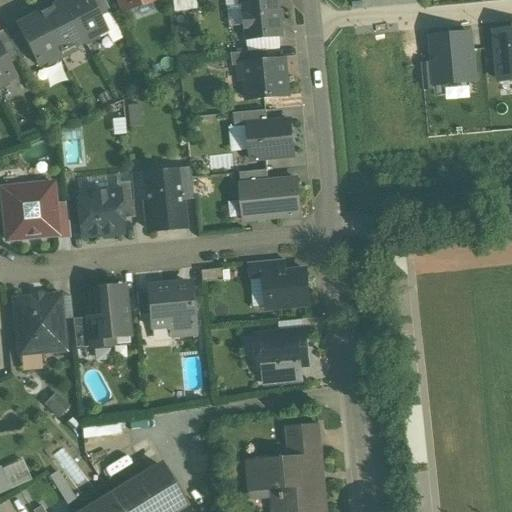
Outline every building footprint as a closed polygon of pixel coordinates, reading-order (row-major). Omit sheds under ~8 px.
[(63,2),(61,0),(54,0),(49,3),(51,8),(38,15),(61,59),(77,51),(75,48),(83,43),(85,47),(85,46),(63,2)] [(66,0),(63,2),(85,46),(98,40),(96,37),(105,32),(98,19),(88,0),(66,0)] [(109,13),(102,0),(88,0),(98,19),(109,13)] [(154,0),(118,0),(122,12),(155,0),(154,0)] [(271,3),(244,6),(244,7),(247,41),(282,38),(279,3),(271,3)] [(61,59),(38,15),(16,26),(20,32),(31,54),(37,67),(46,63),(48,66),(61,59)] [(499,82),(511,81),(511,31),(495,33),(499,82)] [(31,54),(20,32),(8,38),(19,59),(31,54)] [(470,36),(432,39),(436,86),(474,82),(470,36)] [(0,51),(0,90),(8,87),(6,83),(14,79),(0,51)] [(267,51),(231,55),(233,68),(239,67),(239,66),(268,63),(267,51)] [(268,63),(239,66),(239,67),(240,80),(245,80),(247,101),(285,97),(283,71),(286,71),(285,62),(268,63)] [(128,125),(138,124),(136,105),(126,106),(128,125)] [(266,112),(234,115),(235,129),(247,128),(247,126),(268,124),(266,112)] [(247,126),(247,128),(251,161),(294,156),(291,122),(268,124),(247,126)] [(189,171),(178,172),(180,200),(192,199),(189,171)] [(178,172),(142,176),(144,200),(147,232),(183,228),(180,200),(178,172)] [(267,172),(240,174),(241,186),(269,183),(267,172)] [(142,176),(130,177),(131,183),(132,201),(144,200),(142,176)] [(269,183),(241,186),(244,222),(300,216),(297,180),(269,183)] [(131,183),(115,185),(116,193),(117,192),(120,220),(134,219),(132,201),(131,183)] [(52,185),(0,190),(6,242),(58,237),(55,205),(52,185)] [(116,193),(78,196),(79,210),(76,214),(77,222),(80,224),(82,238),(122,234),(120,220),(117,192),(116,193)] [(66,204),(55,205),(58,237),(69,236),(66,204)] [(285,261),(249,265),(250,280),(264,278),(264,276),(286,274),(285,261)] [(221,270),(200,272),(201,284),(222,282),(221,270)] [(286,274),(264,276),(264,278),(250,280),(254,310),(267,309),(267,310),(309,306),(306,272),(286,274)] [(185,282),(175,283),(174,287),(147,290),(148,294),(150,316),(151,330),(167,328),(171,332),(172,336),(194,334),(189,286),(187,286),(185,282)] [(123,288),(85,292),(87,319),(90,348),(112,346),(111,338),(128,336),(126,317),(129,317),(127,302),(124,302),(123,288)] [(148,294),(136,295),(138,317),(150,316),(148,294)] [(58,298),(14,303),(20,355),(63,351),(60,321),(58,299),(58,298)] [(70,298),(58,299),(60,321),(72,320),(70,298)] [(87,319),(72,320),(75,350),(90,348),(87,319)] [(304,332),(260,337),(262,352),(258,356),(260,371),(300,367),(307,366),(304,332)] [(128,336),(111,338),(112,346),(129,344),(128,336)] [(300,367),(264,371),(265,386),(301,383),(300,367)] [(53,392),(41,402),(56,417),(67,407),(53,392)] [(320,426),(286,430),(289,460),(323,456),(320,426)] [(289,460),(244,464),(247,493),(269,491),(271,511),(327,511),(323,456),(289,460)] [(0,470),(0,469),(0,495),(30,481),(20,461),(0,470)] [(160,468),(88,511),(170,511),(182,505),(160,468)] [(67,505),(74,501),(73,501),(57,474),(51,478),(67,505)]
